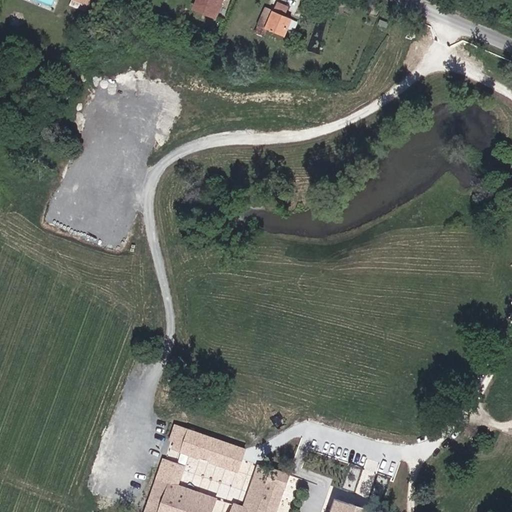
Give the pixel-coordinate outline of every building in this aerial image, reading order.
[(226,0),(197,0),(194,10),(217,20),(226,0)] [(292,8),(281,3),(269,32),(288,38),(295,20),(289,17),(292,8)] [(267,25),(274,9),(267,6),(260,22),(267,25)] [(245,449),(175,424),(169,440),(175,442),(172,450),(237,474),(245,449)] [(277,511),(288,481),(259,471),(246,507),(235,503),(231,511),(277,511)] [(158,511),(215,511),(221,499),(160,479),(153,503),(160,506),(158,511)] [(371,511),(337,499),(331,511),(371,511)]
